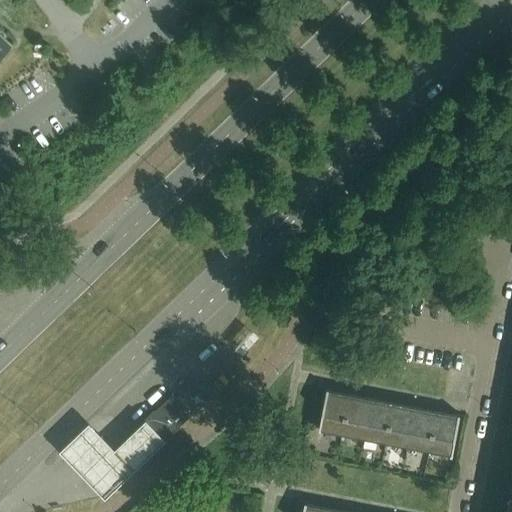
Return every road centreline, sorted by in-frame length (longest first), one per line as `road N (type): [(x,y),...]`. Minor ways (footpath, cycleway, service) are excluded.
road 1 (primary): [(0,485),(511,1)]
road 2 (primary): [(374,0),(0,358)]
road 3 (residential): [(461,511),(503,287),(487,231)]
road 4 (residential): [(93,65),(0,143)]
